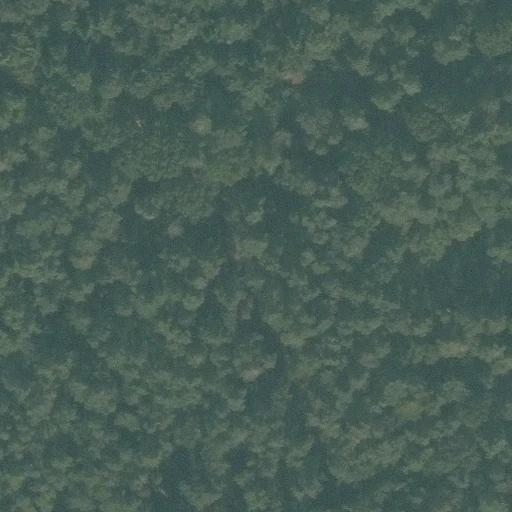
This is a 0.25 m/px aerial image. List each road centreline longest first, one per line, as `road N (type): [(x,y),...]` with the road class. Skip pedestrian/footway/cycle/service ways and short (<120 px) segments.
road 1 (track): [(360,511),(210,180)]
road 2 (track): [(480,0),(446,33),(210,180)]
road 3 (track): [(0,337),(210,180)]
road 4 (unknown): [(210,180),(141,128),(0,56)]
road 5 (track): [(210,180),(0,72)]
